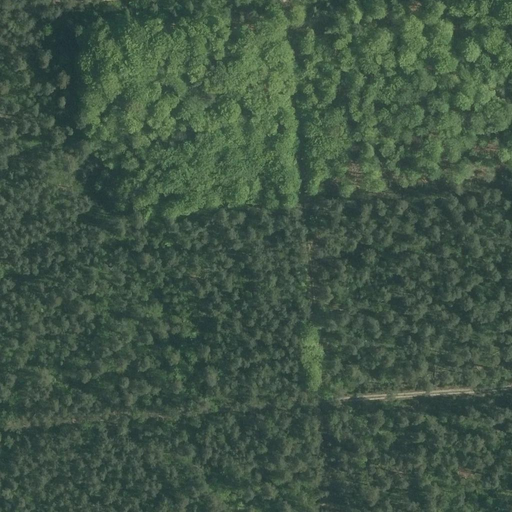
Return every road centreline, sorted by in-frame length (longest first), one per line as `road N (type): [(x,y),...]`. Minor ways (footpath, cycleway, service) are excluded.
road 1 (track): [(511,384),(0,425)]
road 2 (track): [(337,511),(297,0)]
